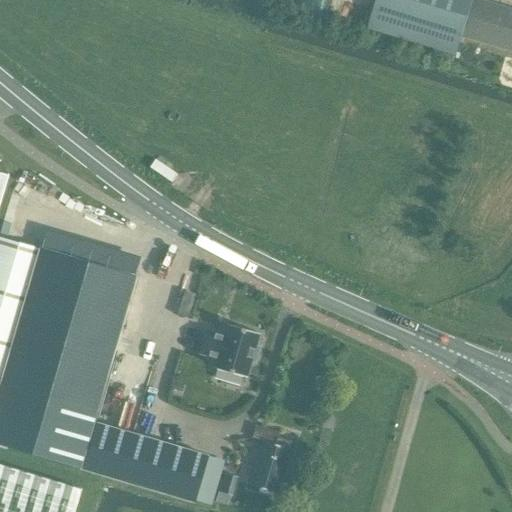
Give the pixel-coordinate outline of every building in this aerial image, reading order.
[(511,52),(511,10),(476,0),(375,0),(367,29),(455,55),(460,37),(511,52)] [(0,511),(74,511),(81,489),(0,465),(0,204),(9,176),(0,173),(0,511)] [(0,233),(0,442),(193,500),(207,454),(92,420),(135,274),(0,233)] [(207,332),(200,354),(216,359),(214,368),(247,378),(251,363),(254,364),(259,347),(256,346),(259,334),(226,325),(223,336),(207,332)] [(262,441),(249,485),(278,494),(291,449),(293,442),(277,438),(279,433),(256,426),(255,428),(252,438),(262,441)]
